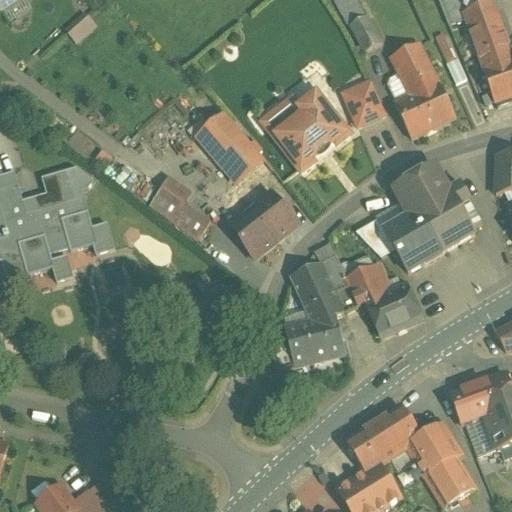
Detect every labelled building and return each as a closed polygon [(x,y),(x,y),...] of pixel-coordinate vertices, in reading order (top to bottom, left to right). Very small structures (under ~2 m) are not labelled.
[(0,0),(0,10),(2,13),(23,0),(0,0)] [(382,47),(356,0),(334,0),(365,57),(382,47)] [(465,0),(437,0),(442,13),(467,4),(465,0)] [(467,4),(442,13),(449,29),(467,24),(464,17),(471,15),(467,4)] [(511,56),(494,7),(471,15),(464,17),(467,24),(496,108),(497,108),(498,111),(511,106),(511,104),(511,102),(511,56)] [(95,21),(72,35),(79,46),(102,32),(95,21)] [(420,49),(391,63),(405,91),(433,77),(420,49)] [(433,77),(405,91),(410,101),(395,108),(412,143),(456,123),(440,88),(439,88),(433,77)] [(372,86),(344,98),(358,131),(387,119),(372,86)] [(317,95),(296,111),(301,118),(273,140),(302,177),(315,167),(316,156),(327,148),(338,149),(351,139),(317,95)] [(265,164),(226,119),(198,142),(238,188),(265,164)] [(511,158),(498,160),(496,199),(511,203),(511,158)] [(435,170),(395,194),(407,216),(405,218),(407,222),(384,235),(408,277),(475,239),(449,193),(448,193),(435,170)] [(15,177),(0,180),(0,300),(12,297),(8,283),(28,278),(28,280),(53,272),(57,286),(74,282),(68,260),(53,265),(51,258),(71,253),(71,256),(94,249),(97,259),(116,254),(108,228),(93,232),(85,203),(77,205),(69,175),(43,182),(47,198),(23,205),(15,177)] [(212,227),(163,192),(152,208),(200,243),(212,227)] [(255,219),(237,233),(258,260),(306,223),(285,195),(255,219)] [(511,203),(496,199),(500,229),(511,225),(511,203)] [(241,200),(223,214),(237,233),(255,219),(241,200)] [(330,250),(315,257),(322,268),(337,261),(330,250)] [(392,296),(380,268),(347,283),(337,261),(322,268),(345,318),(367,308),(382,342),(422,324),(407,289),(392,296)] [(322,268),(295,280),(293,285),(312,326),(336,320),(336,321),(345,318),(322,268)] [(312,326),(286,333),(291,351),(296,371),(346,359),(336,321),(336,320),(312,326)] [(511,329),(496,338),(506,355),(511,354),(511,329)] [(291,351),(273,355),(279,376),(296,371),(291,351)] [(511,394),(506,377),(451,397),(463,430),(472,426),(511,411),(511,394)] [(402,410),(346,445),(366,477),(367,479),(382,470),(391,464),(399,476),(416,465),(408,453),(423,444),(422,442),(402,410)] [(511,411),(472,426),(484,460),(511,449),(511,411)] [(443,429),(422,442),(423,444),(408,453),(416,465),(444,511),(476,493),(457,462),(462,459),(443,429)] [(0,485),(9,449),(0,446),(0,485)] [(366,477),(337,495),(347,511),(386,511),(402,502),(382,470),(367,479),(366,477)] [(79,511),(61,488),(36,507),(39,511),(79,511)]
